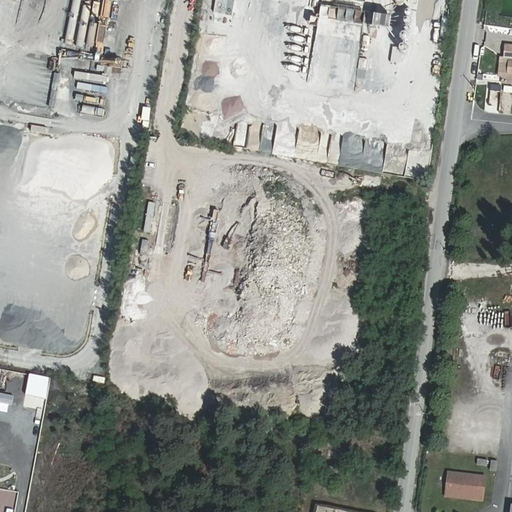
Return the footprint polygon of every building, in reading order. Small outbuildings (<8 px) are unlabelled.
[(361,14),(319,6),(313,36),(355,45),(361,14)] [(394,18),(374,15),(372,28),(392,31),(394,18)] [(409,19),(402,18),(398,42),(406,43),(409,19)] [(389,47),(387,61),(394,62),(396,47),(389,47)] [(357,55),(330,53),(329,66),(340,67),(339,88),(355,89),(357,55)] [(485,477),(449,474),(447,498),(483,502),(485,477)]
